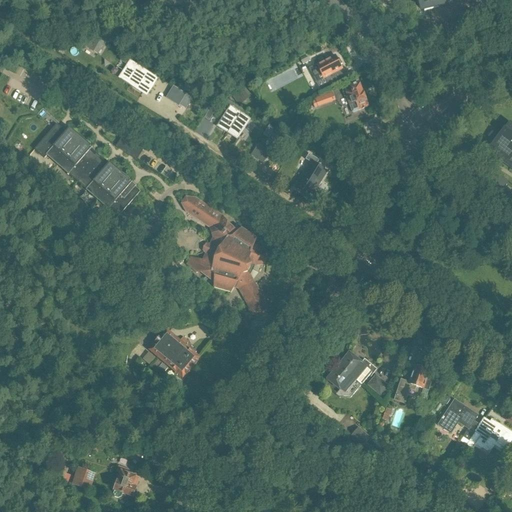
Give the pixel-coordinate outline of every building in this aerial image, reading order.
[(421,0),(424,12),(438,8),(436,0),(421,0)] [(97,54),(103,45),(96,40),(86,47),(90,50),(97,54)] [(343,79),(339,71),(342,69),(335,56),(310,69),(317,82),(324,78),(329,87),(347,78),(346,77),(343,79)] [(132,69),(124,80),(129,83),(128,85),(132,87),(142,94),(147,97),(158,79),(138,66),(135,64),(132,69)] [(361,91),(358,83),(350,86),(351,88),(342,91),(345,97),(346,97),(350,106),(353,112),(359,110),(368,107),(362,91),(361,91)] [(174,87),(167,98),(179,106),(186,95),(174,87)] [(244,91),(243,89),(233,96),(238,104),(240,103),(241,104),(249,98),(244,91)] [(326,95),(316,99),(319,107),(329,104),(326,95)] [(235,114),(225,131),(238,140),(249,123),(235,114)] [(511,123),(509,121),(487,151),(511,169),(511,123)] [(61,133),(55,127),(35,150),(44,159),(46,156),(48,155),(53,160),(52,161),(62,170),(63,169),(68,173),(68,174),(87,190),(93,195),(92,196),(102,204),(103,203),(108,208),(108,209),(109,209),(118,217),(140,192),(134,186),(133,187),(130,185),(131,184),(132,183),(110,163),(108,165),(107,166),(104,163),(105,162),(94,152),(93,153),(90,150),(90,149),(92,148),(70,128),(66,133),(64,131),(62,133),(61,133)] [(276,131),(271,139),(288,150),(293,142),(276,131)] [(124,136),(116,147),(137,161),(144,149),(124,136)] [(257,160),(264,149),(258,145),(251,156),(257,160)] [(264,149),(257,160),(263,164),(270,153),(264,149)] [(311,163),(295,188),(310,198),(326,173),(316,167),(319,161),(309,155),(305,160),(311,163)] [(359,180),(363,173),(355,169),(351,175),(359,180)] [(492,169),(485,179),(501,192),(509,182),(492,169)] [(237,233),(222,219),(221,216),(195,199),(185,198),(181,204),(186,213),(199,222),(201,222),(209,227),(213,238),(210,246),(206,246),(206,247),(204,250),(204,251),(206,254),(203,261),(191,258),(187,265),(196,274),(214,284),(214,288),(231,293),(234,287),(239,289),(248,307),(250,314),(259,317),(266,311),(264,301),(250,275),(252,272),(253,269),(254,265),(267,265),(268,253),(260,249),(254,244),(256,239),(241,230),(237,233)] [(179,342),(166,332),(149,351),(175,372),(173,374),(176,376),(178,374),(181,378),(198,358),(194,355),(195,353),(193,351),(191,353),(184,347),(187,343),(182,338),(179,342)] [(339,367),(362,385),(372,373),(361,364),(362,364),(350,354),(339,367)] [(159,368),(164,373),(168,368),(162,364),(159,368)] [(361,386),(362,385),(339,367),(327,381),(340,391),(340,390),(345,394),(356,381),(361,386)] [(401,380),(393,401),(405,405),(408,396),(417,399),(418,397),(420,398),(426,400),(429,391),(431,383),(426,381),(427,378),(430,372),(415,367),(409,382),(401,380)] [(380,396),(388,387),(376,376),(368,386),(380,396)] [(469,442),(479,427),(473,423),(477,416),(454,401),(440,423),(450,430),(456,421),(468,429),(462,438),(469,442)] [(387,422),(391,411),(386,409),(382,420),(387,422)] [(479,427),(469,442),(467,446),(473,450),(477,444),(487,451),(492,444),(504,452),(511,440),(511,434),(492,421),(485,431),(479,427)] [(350,438),(363,449),(372,438),(359,427),(350,438)] [(141,449),(135,455),(142,462),(148,456),(141,449)] [(78,468),(72,485),(90,491),(96,474),(78,468)] [(128,471),(118,468),(116,473),(120,475),(114,491),(115,491),(113,495),(115,498),(119,500),(121,498),(123,494),(133,498),(136,496),(138,492),(136,489),(139,479),(126,475),(128,471)] [(509,497),(511,493),(511,479),(509,478),(500,491),(509,497)]
